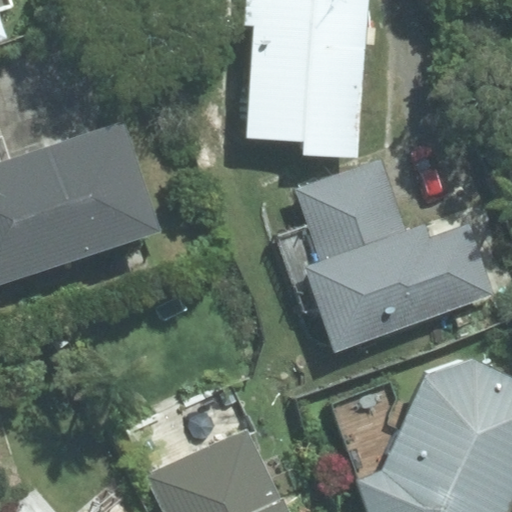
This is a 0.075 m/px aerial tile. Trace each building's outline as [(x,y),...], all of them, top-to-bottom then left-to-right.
[(0,0),(0,36),(11,33),(0,0)] [(353,0),(232,0),(232,22),(241,22),(237,134),(288,137),(288,153),(346,156),(353,0)] [(131,115),(0,157),(0,278),(167,225),(131,115)] [(395,232),(374,165),(281,194),(302,262),(283,267),(310,352),(467,303),(440,218),(395,232)] [(345,511),(489,511),(511,464),(511,385),(453,359),(403,374),(360,467),(332,478),(345,511)] [(248,422),(143,470),(162,511),(296,511),(288,492),(282,493),(248,422)]
